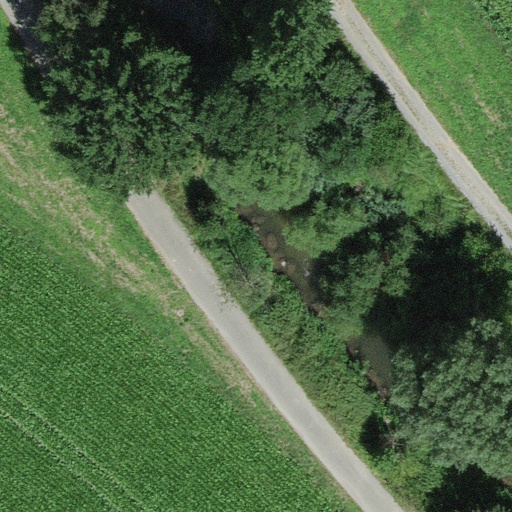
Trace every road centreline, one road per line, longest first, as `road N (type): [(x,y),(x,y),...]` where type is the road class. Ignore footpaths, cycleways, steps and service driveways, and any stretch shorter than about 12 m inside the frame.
road 1 (track): [(23,0),(396,511)]
road 2 (track): [(511,230),(343,0)]
